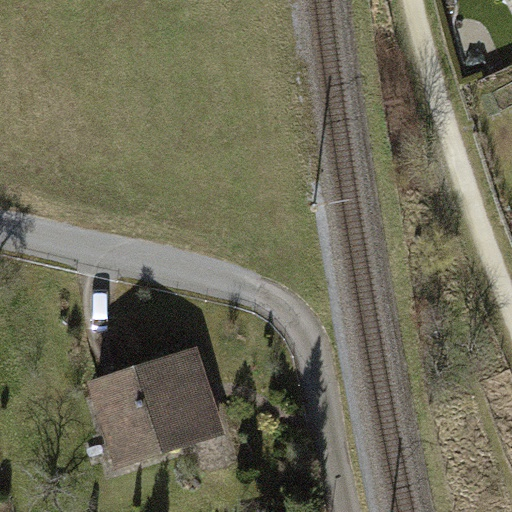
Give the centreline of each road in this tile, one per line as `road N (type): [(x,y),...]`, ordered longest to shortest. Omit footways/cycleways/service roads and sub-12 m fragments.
road 1 (residential): [(348,511),(314,344),(292,310),(253,291),(0,232)]
road 2 (track): [(511,296),(410,0)]
